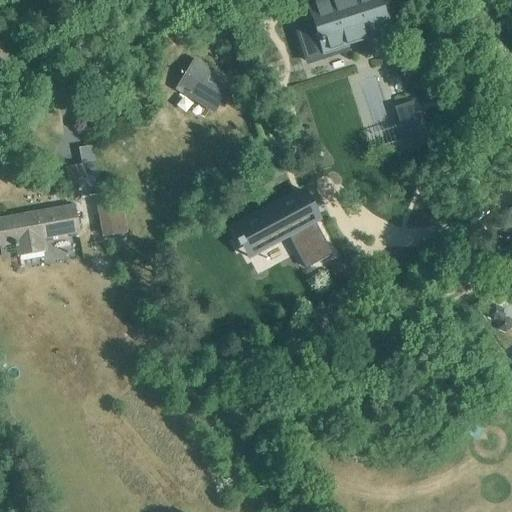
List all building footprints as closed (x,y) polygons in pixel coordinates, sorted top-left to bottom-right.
[(314,25),(297,30),(306,59),(323,54),(347,46),(345,41),(363,36),(364,41),(388,33),(377,0),(347,0),(334,4),(332,0),(330,0),(308,7),(314,25)] [(180,90),(214,111),(230,85),(195,64),(180,90)] [(65,169),(71,199),(101,194),(96,163),(65,169)] [(313,184),(248,230),(256,241),(253,243),(257,248),(260,245),(267,256),(303,232),(323,261),(326,259),(342,248),(349,245),(328,214),(332,211),(313,184)] [(17,258),(44,253),(41,241),(78,234),(73,207),(0,219),(0,247),(14,245),(17,258)] [(108,210),(113,236),(125,233),(120,207),(108,210)]
